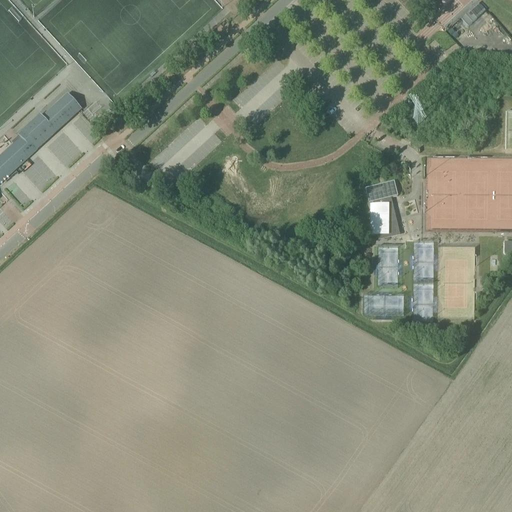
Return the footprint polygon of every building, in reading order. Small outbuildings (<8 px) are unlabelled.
[(425,0),(438,14),(453,1),(452,0),(425,0)] [(478,5),(461,20),(468,28),(485,13),(478,5)] [(456,11),(461,16),(465,12),(460,7),(456,11)] [(338,46),(345,53),(348,49),(341,43),(338,46)] [(0,183),(76,115),(81,110),(67,95),(52,109),(54,111),(44,120),(40,116),(17,137),(10,143),(12,145),(0,156),(0,183)] [(385,206),(386,200),(398,197),(394,183),(365,190),(369,205),(373,204),(373,206),(370,206),(370,236),(388,236),(388,206),(385,206)]
